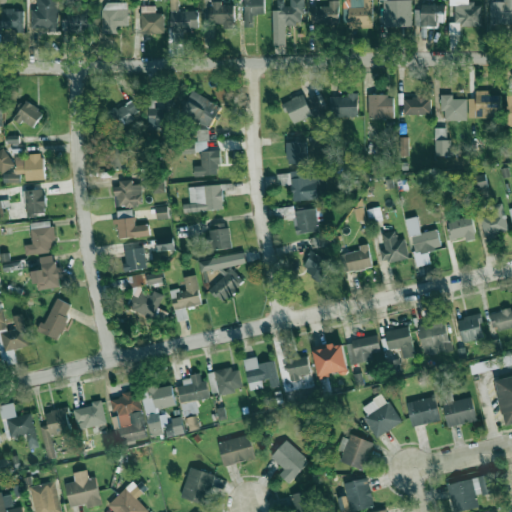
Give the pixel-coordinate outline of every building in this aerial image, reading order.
[(30,9),(31,27),(48,27),(48,32),(57,32),(56,0),(37,0),(37,9),(30,9)] [(170,0),(171,30),(198,30),(198,10),(178,11),(177,0),(170,0)] [(264,14),(264,0),(244,0),(244,26),(253,26),(253,14),(264,14)] [(273,10),(273,45),(285,44),(285,24),(303,23),(303,0),(290,0),(290,5),(281,6),(281,9),(273,10)] [(312,24),(339,23),(338,0),(328,0),(328,6),(312,6),(312,24)] [(348,28),(372,27),(372,0),(343,0),(343,9),(348,9),(348,28)] [(411,0),(383,0),(383,26),(411,26),(411,0)] [(449,0),(449,5),(455,5),(456,26),(481,26),(481,3),(468,3),(468,0),(449,0)] [(511,0),(503,0),(503,1),(489,1),(490,24),(507,23),(506,20),(511,20),(511,0)] [(128,26),(127,2),(102,2),(103,33),(118,32),(118,26),(128,26)] [(224,27),(233,27),(234,3),(210,2),(209,23),(224,23),(224,27)] [(91,3),(77,3),(77,11),(67,11),(66,31),(81,32),(81,26),(90,27),(91,3)] [(444,25),(445,4),(421,4),(420,25),(444,25)] [(141,33),(164,33),(163,12),(155,13),(155,6),(147,6),(148,11),(140,11),(141,33)] [(23,9),(1,8),(1,20),(0,20),(0,29),(23,30),(23,9)] [(476,89),(475,98),(468,98),(468,117),(496,118),(496,90),(476,89)] [(220,104),(191,91),(181,112),(210,126),(220,104)] [(358,92),(348,92),(348,95),(330,95),(330,116),(358,116),(358,92)] [(325,109),(319,95),(306,100),(303,94),(283,102),(292,123),(325,109)] [(368,95),(368,118),(394,117),(393,94),(368,95)] [(467,120),(466,98),(452,98),(452,94),(441,94),(442,120),(467,120)] [(430,114),(430,97),(403,96),(403,113),(430,114)] [(140,114),(130,99),(105,115),(114,130),(140,114)] [(33,128),(43,111),(25,100),(15,117),(33,128)] [(148,120),(156,120),(157,126),(172,125),(171,100),(163,100),(163,105),(147,106),(148,120)] [(195,129),(196,150),(208,150),(207,129),(195,129)] [(19,135),(7,135),(7,143),(19,143),(19,135)] [(307,163),(306,141),(286,141),(287,163),(307,163)] [(110,169),(134,168),(133,146),(109,146),(110,169)] [(0,173),(2,172),(3,182),(19,182),(18,172),(25,172),(25,180),(43,179),(43,154),(15,154),(16,171),(4,171),(14,165),(3,147),(0,148),(0,173)] [(201,165),(194,165),(194,176),(217,174),(217,165),(220,164),(220,150),(200,150),(201,165)] [(315,169),(290,170),(292,200),(317,199),(315,169)] [(469,189),(487,188),(485,174),(468,175),(469,189)] [(114,206),(142,205),(141,184),(132,184),(132,181),(113,182),(114,206)] [(188,187),(190,203),(183,203),(184,212),(223,208),(221,183),(188,187)] [(26,214),(46,212),(43,188),(24,190),(26,214)] [(484,236),(508,231),(502,202),(493,204),(495,215),(481,217),(484,236)] [(156,218),(168,218),(167,205),(155,206),(156,218)] [(292,217),(295,234),(319,229),(314,205),(285,211),(286,218),(292,217)] [(357,220),(366,218),(363,206),(354,208),(357,220)] [(366,209),(369,223),(383,220),(379,206),(366,209)] [(117,210),(117,218),(116,218),(118,238),(149,235),(148,224),(134,225),(133,209),(117,210)] [(446,221),(451,239),(464,236),(465,241),(476,238),(470,215),(446,221)] [(441,247),(437,229),(420,232),(417,216),(406,218),(416,266),(430,263),(428,250),(441,247)] [(29,222),(32,243),(24,244),(25,254),(54,251),(51,220),(29,222)] [(207,226),(208,248),(229,248),(228,225),(207,226)] [(397,239),(395,230),(381,233),(385,248),(379,250),(382,263),(409,257),(404,238),(397,239)] [(320,246),(320,237),(311,237),(311,247),(320,246)] [(358,244),(359,250),(340,253),(342,272),(372,267),(368,243),(358,244)] [(146,268),(144,247),(124,249),(126,269),(146,268)] [(246,261),(243,250),(199,261),(201,272),(246,261)] [(301,269),(322,280),(332,262),(311,251),(301,269)] [(0,252),(0,261),(10,260),(9,252),(0,252)] [(35,290),(62,286),(59,266),(55,266),(53,254),(40,256),(42,269),(32,270),(35,290)] [(222,302),(244,281),(230,266),(224,272),(225,274),(209,288),(222,302)] [(147,284),(162,282),(160,272),(146,273),(147,284)] [(143,284),(142,274),(130,275),(131,285),(143,284)] [(201,304),(196,274),(183,277),(185,288),(170,291),(176,321),(187,318),(185,307),(201,304)] [(151,295),(138,289),(130,305),(161,319),(165,311),(157,307),(163,294),(153,290),(151,295)] [(45,324),(40,322),(37,330),(58,339),(72,304),(56,297),(45,324)] [(511,325),(511,307),(489,313),(493,330),(511,325)] [(29,345),(22,313),(12,315),(15,328),(7,330),(2,309),(0,309),(0,342),(2,351),(29,345)] [(458,317),(461,340),(483,338),(480,314),(458,317)] [(444,318),(417,325),(424,356),(451,349),(444,318)] [(402,358),(415,355),(408,325),(384,331),(388,349),(400,347),(402,358)] [(372,359),(371,353),(380,351),(377,335),(344,341),(349,364),(372,359)] [(342,342),(312,348),(318,376),(347,370),(342,342)] [(243,359),(249,389),(266,386),(267,388),(279,386),(273,360),(257,363),(256,356),(243,359)] [(287,380),(300,379),(299,374),(309,374),(308,356),(286,357),(287,380)] [(470,371),(504,367),(503,358),(469,362),(470,371)] [(208,372),(211,394),(242,389),(238,367),(208,372)] [(210,400),(206,380),(201,381),(199,374),(177,378),(183,413),(197,411),(196,402),(210,400)] [(511,423),(511,375),(495,379),(505,425),(511,423)] [(320,381),(321,395),(329,394),(327,380),(320,381)] [(175,405),(171,383),(142,388),(147,412),(146,412),(150,435),(162,433),(158,408),(175,405)] [(111,416),(116,445),(145,440),(137,389),(120,392),(121,397),(112,399),(114,415),(111,416)] [(362,406),(367,415),(364,417),(376,437),(401,421),(383,393),(362,406)] [(408,400),(410,425),(439,421),(436,397),(408,400)] [(106,422),(100,399),(92,401),(92,404),(73,410),(78,429),(106,422)] [(31,412),(16,416),(13,402),(0,404),(0,409),(2,418),(7,417),(11,437),(25,434),(28,448),(38,446),(31,412)] [(47,458),(55,456),(51,436),(71,431),(66,407),(45,411),(48,424),(40,426),(47,458)] [(342,433),(338,449),(342,450),(340,462),(365,468),(372,441),(342,433)] [(255,458),(249,434),(218,441),(223,465),(255,458)] [(279,474),(288,483),(309,460),(286,439),(271,456),(284,468),(279,474)] [(205,504),(214,474),(189,466),(181,496),(205,504)] [(95,476),(88,477),(86,469),(73,472),(74,481),(65,483),(70,506),(87,503),(88,507),(101,504),(95,476)] [(452,511),(478,507),(476,495),(495,491),(492,474),(447,482),(452,511)] [(337,497),(340,511),(345,511),(373,506),(367,477),(343,482),(346,495),(337,497)] [(61,511),(55,480),(29,486),(35,511),(61,511)] [(143,492),(133,480),(107,504),(114,511),(145,511),(148,510),(137,498),(143,492)] [(0,511),(22,511),(21,505),(13,507),(10,491),(0,493),(0,511)] [(291,493),(292,511),(309,511),(308,492),(291,493)]
